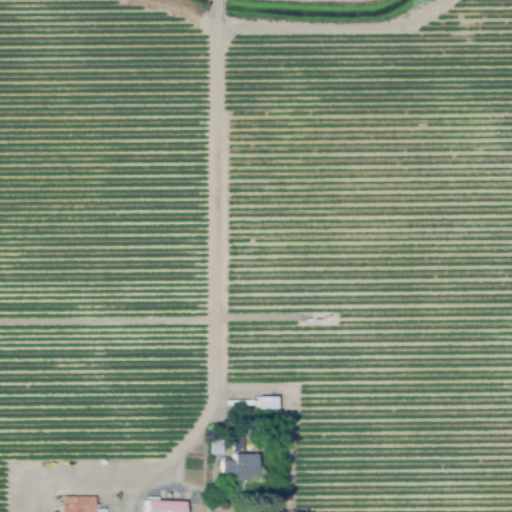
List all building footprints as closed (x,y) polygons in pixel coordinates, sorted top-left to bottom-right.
[(273,396),(273,408),(255,408),(255,396),(273,396)] [(220,432),(220,453),(211,453),(211,431),(220,432)] [(239,436),(239,450),(231,450),(231,436),(239,436)] [(254,482),(231,482),(231,474),(218,474),(218,463),(231,463),(231,456),(254,455),(254,482)] [(59,511),(59,497),(91,497),(91,510),(102,510),(102,511),(59,511)] [(180,511),(142,511),(142,502),(180,502),(180,511)]
